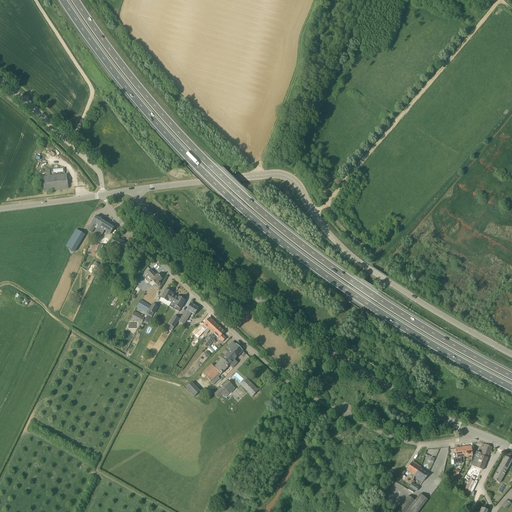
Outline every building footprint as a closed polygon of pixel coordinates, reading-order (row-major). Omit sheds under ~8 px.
[(42,177),(44,192),(68,189),(67,174),(42,177)] [(99,227),(103,220),(96,216),(92,223),(88,231),(91,233),(96,225),(98,226),(99,227)] [(96,229),(102,232),(103,233),(105,230),(111,234),(115,227),(103,220),(99,227),(98,226),(96,229)] [(74,252),(85,235),(76,230),(66,247),(74,252)] [(131,245),(114,237),(109,249),(117,252),(119,248),(127,252),(131,245)] [(99,265),(106,248),(100,245),(96,254),(97,254),(94,262),(99,265)] [(153,279),(151,280),(158,287),(161,284),(159,282),(162,279),(158,274),(156,276),(150,270),(147,273),(153,279)] [(159,290),(155,288),(152,293),(147,291),(143,300),(152,304),(159,290)] [(172,303),(175,296),(172,294),(173,293),(166,289),(161,298),(168,302),(168,301),(171,303),(172,303)] [(19,302),(22,297),(18,294),(14,299),(19,302)] [(179,312),(181,309),(185,300),(179,297),(178,298),(175,296),(172,303),(171,303),(169,306),(179,312)] [(27,306),(29,302),(23,298),(20,302),(27,306)] [(151,307),(140,300),(136,307),(147,313),(151,307)] [(183,325),(185,322),(191,313),(195,315),(199,308),(191,303),(179,322),(183,325)] [(149,311),(154,314),(158,307),(153,304),(149,311)] [(145,317),(134,312),(131,318),(141,324),(145,317)] [(174,316),(169,324),(170,325),(169,328),(172,331),(179,319),(174,316)] [(204,332),(214,322),(210,318),(204,324),(204,325),(200,329),(193,338),(197,341),(205,333),(205,332),(204,332)] [(213,333),(219,327),(214,322),(204,332),(205,332),(207,334),(210,330),(213,333)] [(225,332),(224,331),(219,327),(213,333),(212,334),(210,337),(209,338),(210,339),(207,342),(204,345),(207,348),(209,346),(215,340),(214,339),(216,336),(222,342),(226,338),(223,335),(225,332)] [(223,359),(229,365),(243,351),(236,344),(226,355),(224,353),(220,356),(223,359)] [(229,365),(223,359),(214,368),(211,365),(203,373),(211,381),(210,382),(213,385),(220,378),(218,377),(229,365)] [(231,378),(214,394),(218,399),(222,395),(225,398),(235,388),(234,387),(237,384),(231,378)] [(241,385),(252,396),(258,390),(247,379),(241,385)] [(184,388),(192,396),(199,390),(190,382),(184,388)] [(483,470),(492,447),(485,444),(480,455),(476,453),(471,466),(483,470)] [(462,448),(464,457),(473,456),(471,446),(462,448)] [(462,457),(464,457),(462,448),(455,449),(456,458),(455,458),(456,463),(462,463),(462,457)] [(507,453),(493,480),(500,483),(511,460),(509,459),(511,455),(507,453)] [(415,476),(420,469),(421,467),(412,462),(406,470),(415,476)] [(415,476),(420,479),(423,482),(428,474),(420,469),(415,476)] [(469,478),(465,488),(468,489),(467,490),(472,492),(476,482),(469,478)] [(418,487),(415,486),(412,483),(408,490),(413,493),(415,490),(416,491),(418,487)] [(415,501),(408,496),(397,511),(418,511),(428,500),(420,494),(415,501)] [(506,500),(502,506),(506,509),(511,503),(506,500)]
